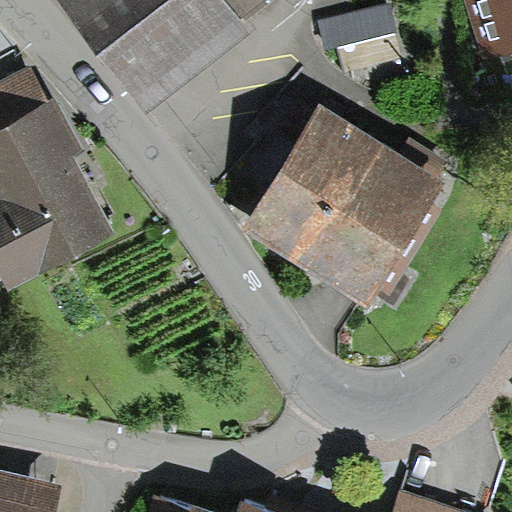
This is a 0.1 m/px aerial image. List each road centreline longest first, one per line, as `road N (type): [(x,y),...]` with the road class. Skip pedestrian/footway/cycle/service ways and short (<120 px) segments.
road 1 (residential): [(343,395),(291,360),(144,148),(7,0)]
road 2 (residential): [(107,450),(222,456),(298,439),(343,395)]
road 3 (residential): [(511,296),(425,390),(397,400),(343,395)]
